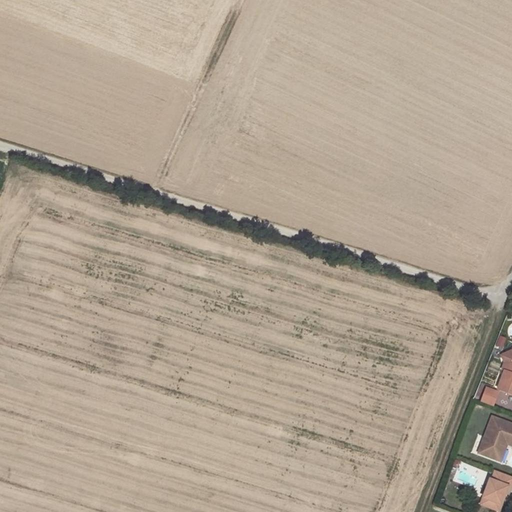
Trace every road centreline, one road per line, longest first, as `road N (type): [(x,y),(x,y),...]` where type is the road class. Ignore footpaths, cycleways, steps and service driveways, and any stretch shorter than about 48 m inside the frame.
road 1 (track): [(0,146),(479,291),(508,282)]
road 2 (track): [(148,191),(237,0)]
